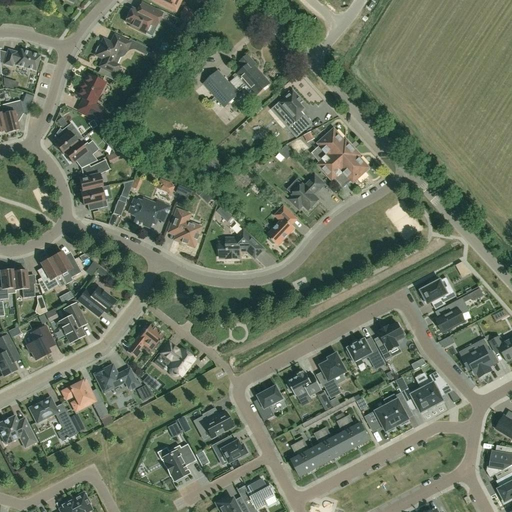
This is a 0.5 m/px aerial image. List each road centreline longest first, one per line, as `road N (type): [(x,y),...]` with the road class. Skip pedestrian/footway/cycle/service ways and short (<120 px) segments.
road 1 (residential): [(478,404),(429,352),(403,303),(236,386)]
road 2 (residential): [(406,173),(270,279),(225,285),(158,261)]
road 3 (residential): [(475,429),(431,430),(296,502)]
road 4 (residential): [(0,402),(106,346),(138,301)]
road 5 (unclassified): [(511,288),(406,173)]
road 6 (unclassified): [(406,173),(308,64)]
road 7 (residential): [(113,511),(93,474),(24,506),(0,500)]
